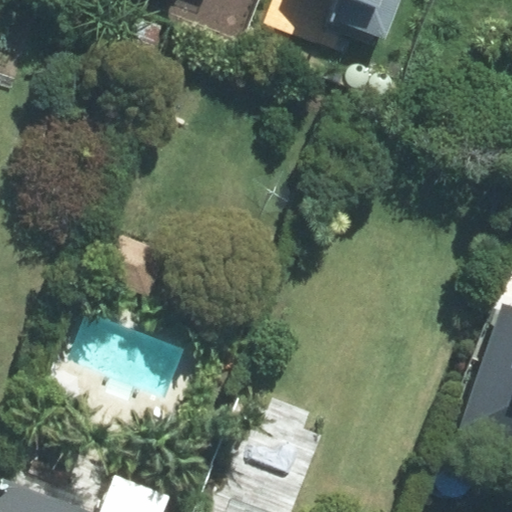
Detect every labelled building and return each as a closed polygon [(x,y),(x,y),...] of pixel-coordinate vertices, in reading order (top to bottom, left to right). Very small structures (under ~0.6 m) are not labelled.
[(122,0),(242,46),(259,0),(122,0)] [(385,0),(274,0),(274,1),(369,40),(385,0)] [(143,75),(162,34),(117,13),(99,55),(143,75)] [(108,237),(90,281),(141,300),(158,256),(108,237)] [(69,511),(0,484),(0,511),(69,511)]
